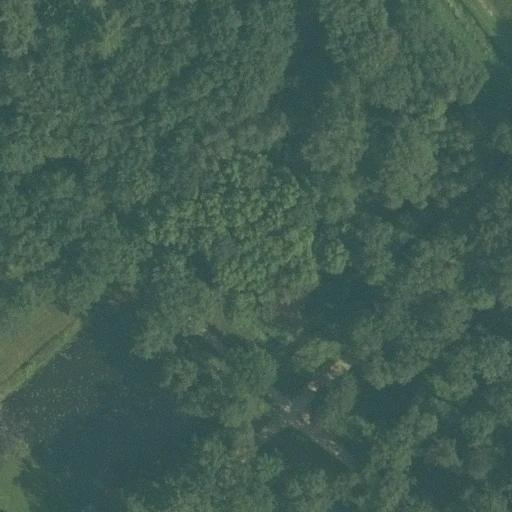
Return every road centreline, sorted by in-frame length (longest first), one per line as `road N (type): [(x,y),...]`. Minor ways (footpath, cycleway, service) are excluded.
road 1 (track): [(0,145),(291,411)]
road 2 (track): [(291,411),(511,214)]
road 3 (track): [(178,511),(291,411)]
road 4 (track): [(291,411),(396,503)]
